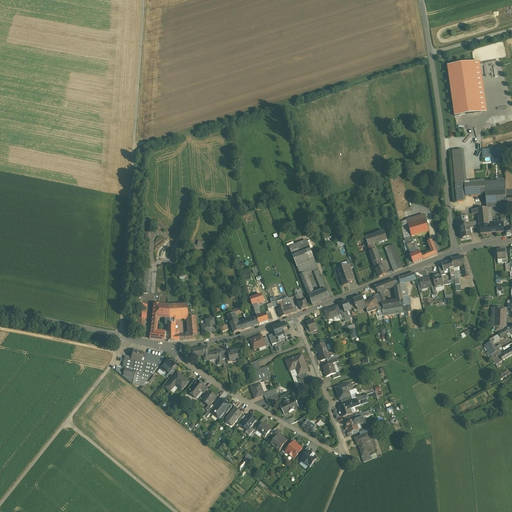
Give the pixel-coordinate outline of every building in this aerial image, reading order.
[(449,67),(455,116),(485,113),(479,63),(449,67)] [(482,151),(483,159),(504,156),(503,149),(482,151)] [(452,151),(455,183),(464,182),(466,182),(463,150),(452,151)] [(466,182),(464,182),(466,197),(486,195),(485,192),(484,182),(484,181),(466,182)] [(505,181),(484,182),(485,192),(505,192),(505,181)] [(464,182),(455,183),(457,202),(464,201),(465,197),(466,197),(464,182)] [(505,192),(485,192),(486,195),(486,205),(502,204),(506,204),(505,192)] [(487,209),(472,210),(472,215),(478,214),(479,221),(479,227),(480,235),(491,234),(490,226),(489,226),(487,209)] [(424,216),(406,221),(408,226),(426,221),(424,216)] [(501,223),(494,224),(495,226),(490,226),(491,234),(504,232),(504,228),(505,228),(505,220),(501,220),(501,223)] [(426,221),(408,226),(411,237),(429,232),(426,221)] [(465,225),(460,226),(462,239),(471,238),(469,224),(465,225)] [(384,232),(366,238),(368,246),(372,245),(387,240),(384,232)] [(429,232),(411,237),(413,243),(414,246),(427,242),(432,240),(431,239),(429,232)] [(411,237),(404,240),(407,245),(413,243),(411,237)] [(432,240),(427,242),(431,251),(425,254),(427,258),(437,254),(432,240)] [(307,241),(289,248),(292,254),(309,247),(307,241)] [(414,246),(413,243),(407,245),(411,255),(417,252),(414,246)] [(398,255),(394,245),(389,246),(393,257),(398,255)] [(393,257),(389,246),(385,248),(392,266),(396,263),(393,257)] [(309,247),(292,254),(297,267),(314,260),(309,247)] [(370,252),(373,263),(379,261),(376,250),(374,251),(370,252)] [(505,250),(497,251),(497,257),(498,260),(502,260),(506,259),(505,250)] [(411,255),(410,256),(411,258),(413,264),(423,260),(421,255),(420,251),(417,252),(411,255)] [(398,255),(393,257),(396,263),(398,270),(402,268),(398,255)] [(463,256),(451,259),(452,261),(453,268),(457,267),(462,266),(465,265),(463,256)] [(322,280),(314,260),(297,267),(309,297),(313,295),(307,279),(308,278),(307,273),(313,271),(318,282),(322,280)] [(379,261),(373,263),(376,269),(382,267),(379,261)] [(452,261),(442,264),(442,265),(444,271),(450,269),(453,268),(452,261)] [(348,267),(346,267),(342,268),(343,270),(339,271),(338,271),(340,276),(343,286),(347,285),(347,284),(353,281),(351,274),(352,274),(351,269),(350,266),(348,267)] [(376,269),(375,270),(379,278),(387,274),(384,266),(382,267),(376,269)] [(451,281),(446,281),(446,283),(445,283),(445,285),(455,283),(455,280),(454,271),(450,272),(451,281)] [(149,272),(140,274),(139,293),(147,294),(149,272)] [(441,275),(433,277),(434,284),(435,288),(443,286),(441,276),(441,275)] [(406,276),(399,278),(400,284),(404,283),(407,281),(406,276)] [(420,280),(419,280),(420,282),(421,288),(427,287),(427,288),(432,287),(431,285),(430,278),(420,280)] [(394,280),(387,282),(389,288),(394,286),(396,285),(394,280)] [(384,284),(375,287),(380,297),(383,295),(381,291),(382,291),(386,289),(384,284)] [(400,284),(396,285),(394,286),(396,297),(397,297),(398,300),(402,299),(402,297),(401,290),(400,284)] [(313,295),(309,297),(312,305),(322,301),(318,293),(313,295)] [(302,294),(296,296),(298,303),(305,300),(304,296),(303,297),(302,294)] [(382,304),(378,294),(374,296),(375,298),(378,308),(380,307),(382,306),(382,304)] [(261,295),(250,299),(252,306),(257,304),(264,302),(261,295)] [(402,297),(402,299),(404,307),(405,313),(412,312),(411,299),(408,296),(402,297)] [(362,297),(358,298),(358,299),(353,300),(354,302),(356,308),(353,308),(355,312),(366,308),(364,303),(362,297)] [(375,298),(371,299),(372,300),(364,303),(366,308),(367,311),(378,308),(375,298)] [(386,302),(382,303),(383,310),(404,307),(402,299),(398,300),(386,302)] [(305,300),(298,303),(299,305),(298,306),(298,307),(300,307),(301,310),(308,308),(305,300)] [(348,301),(342,303),(345,312),(351,310),(351,309),(349,303),(348,301)] [(158,305),(154,304),(151,332),(156,333),(157,321),(158,321),(158,317),(161,317),(164,319),(165,319),(165,329),(167,329),(167,327),(167,324),(169,324),(169,321),(169,319),(168,306),(158,305)] [(147,305),(139,305),(138,319),(146,319),(147,305)] [(187,305),(168,306),(169,318),(188,316),(187,305)] [(337,307),(324,311),(327,320),(340,316),(339,312),(337,307)] [(404,307),(383,310),(382,310),(383,316),(400,313),(405,313),(404,307)] [(292,308),(290,309),(285,311),(284,308),(278,311),(280,318),(294,313),(292,308)] [(505,309),(496,308),(495,327),(504,328),(505,309)] [(260,316),(257,317),(257,318),(259,325),(273,320),(270,313),(260,316)] [(233,314),(228,316),(230,323),(237,321),(234,314),(233,314)] [(196,317),(188,318),(189,336),(182,336),(182,341),(196,340),(196,335),(197,335),(196,317)] [(202,333),(211,331),(209,317),(204,318),(205,324),(201,324),(202,333)] [(146,319),(138,319),(137,328),(143,328),(143,325),(145,325),(146,319)] [(313,320),(306,322),(307,325),(309,330),(310,332),(313,331),(314,332),(317,330),(313,320)] [(237,321),(230,323),(234,333),(241,331),(238,324),(237,321)] [(249,321),(242,323),(244,329),(251,327),(249,321)] [(284,323),(273,328),(275,334),(277,338),(278,342),(286,339),(283,330),(286,329),(284,323)] [(178,336),(174,337),(174,327),(167,327),(167,329),(167,341),(174,341),(179,341),(178,336)] [(501,333),(499,334),(501,338),(507,335),(508,338),(511,337),(511,339),(511,338),(511,337),(509,333),(507,329),(501,333)] [(151,332),(150,339),(164,340),(164,334),(156,333),(151,332)] [(275,334),(269,336),(272,344),(278,342),(277,338),(275,334)] [(262,336),(250,341),(253,350),(265,346),(265,345),(263,339),(262,336)] [(494,348),(491,342),(484,346),(490,356),(497,352),(497,351),(494,348)] [(321,345),(316,347),(318,354),(328,351),(325,344),(321,345)] [(208,348),(191,350),(192,357),(204,356),(205,361),(209,361),(208,353),(208,348)] [(511,349),(503,356),(505,360),(511,355),(511,349)] [(229,352),(228,352),(230,361),(238,360),(236,350),(229,352)] [(503,356),(499,350),(497,351),(497,352),(490,356),(496,365),(505,360),(503,356)] [(143,353),(133,351),(131,358),(130,361),(133,361),(140,363),(143,353)] [(328,351),(318,354),(321,361),(326,359),(330,358),(328,351)] [(221,352),(208,353),(209,361),(218,360),(218,365),(223,365),(222,360),(221,352)] [(163,358),(143,353),(140,363),(133,361),(130,371),(141,373),(144,361),(159,365),(163,358)] [(302,355),(286,361),(289,370),(295,368),(298,376),(306,373),(308,372),(302,355)] [(133,379),(123,376),(124,369),(127,357),(125,356),(122,369),(120,368),(118,373),(132,384),(133,379)] [(127,357),(124,369),(130,371),(133,361),(130,361),(131,358),(127,357)] [(175,365),(168,359),(161,367),(161,368),(160,370),(163,372),(165,370),(169,373),(175,365)] [(130,371),(124,369),(123,376),(133,379),(132,384),(142,387),(159,365),(144,361),(141,373),(130,371)] [(329,365),(323,367),(326,377),(336,374),(333,364),(329,365)] [(175,365),(169,373),(167,375),(170,377),(178,367),(175,365)] [(259,365),(252,368),(253,374),(267,368),(267,367),(260,369),(259,365)] [(267,368),(253,374),(255,383),(271,377),(267,368)] [(500,379),(510,374),(508,370),(499,375),(500,379)] [(177,373),(165,388),(169,392),(174,385),(182,391),(189,382),(177,373)] [(298,376),(296,377),(300,388),(309,383),(306,373),(298,376)] [(194,386),(189,392),(189,393),(196,398),(202,392),(205,387),(198,382),(198,381),(194,386)] [(351,383),(335,388),(339,400),(340,400),(349,396),(347,391),(353,389),(351,383)] [(260,384),(251,387),(255,399),(260,397),(260,396),(264,395),(264,394),(260,384)] [(216,397),(209,392),(202,401),(208,406),(209,406),(210,404),(216,397)] [(294,399),(280,406),(284,415),(299,408),(294,399)] [(229,405),(223,400),(220,404),(219,403),(213,410),(210,413),(211,413),(218,419),(226,409),(229,405)] [(349,404),(339,408),(342,417),(352,414),(349,404)] [(208,412),(204,416),(207,418),(211,413),(210,413),(213,410),(210,408),(208,412)] [(241,415),(234,409),(229,416),(230,416),(227,420),(230,423),(229,425),(232,427),(238,420),(242,414),(241,415)] [(249,416),(246,419),(247,419),(245,422),(241,426),(247,431),(250,427),(256,421),(252,418),(251,418),(249,416)] [(357,420),(345,423),(349,433),(358,430),(357,425),(365,422),(364,418),(362,418),(357,420)] [(306,421),(303,426),(302,427),(307,430),(313,434),(317,427),(306,421)] [(271,430),(263,423),(262,425),(257,430),(262,434),(265,437),(271,430)] [(250,427),(247,431),(246,433),(249,436),(254,430),(250,427)] [(275,438),(270,444),(271,445),(272,443),(274,445),(273,447),(279,451),(287,441),(279,434),(278,436),(276,438),(275,438)] [(368,434),(355,439),(356,442),(357,442),(362,456),(362,457),(369,454),(368,450),(367,451),(363,442),(370,439),(368,434)] [(291,446),(286,452),(294,459),(302,449),(294,443),(294,442),(291,446)] [(307,451),(300,461),(309,468),(317,458),(307,451)] [(369,454),(362,457),(362,456),(361,457),(364,463),(372,460),(369,454)] [(246,459),(239,467),(241,468),(242,469),(248,461),(246,459)]
